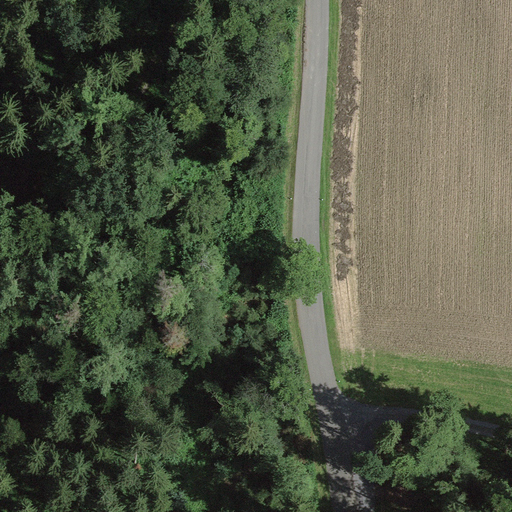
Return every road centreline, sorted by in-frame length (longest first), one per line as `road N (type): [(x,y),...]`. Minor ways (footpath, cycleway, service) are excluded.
road 1 (unclassified): [(336,511),(307,293),(308,0)]
road 2 (track): [(511,434),(321,400)]
